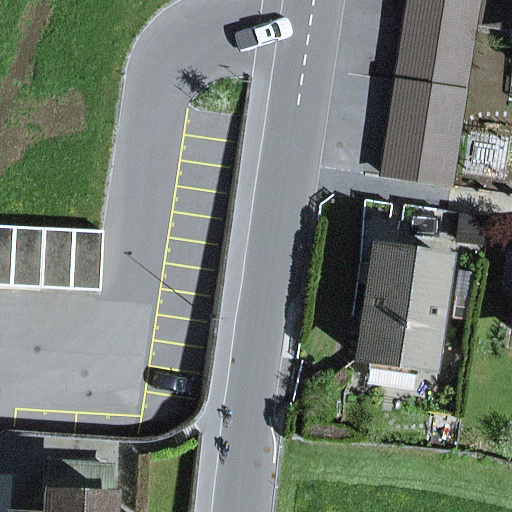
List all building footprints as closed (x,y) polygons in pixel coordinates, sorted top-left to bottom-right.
[(409,0),(384,176),(447,185),(470,24),(473,0),(409,0)] [(511,0),(473,0),(470,24),(511,29),(511,0)] [(40,289),(159,295),(162,235),(43,229),(40,289)] [(373,248),(357,358),(427,369),(443,258),(373,248)] [(106,511),(109,469),(46,466),(42,511),(106,511)]
